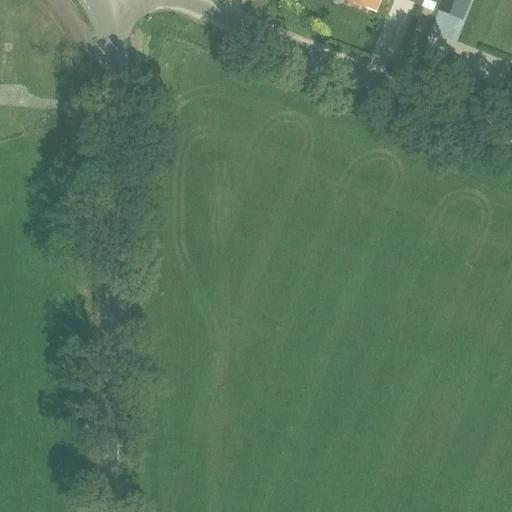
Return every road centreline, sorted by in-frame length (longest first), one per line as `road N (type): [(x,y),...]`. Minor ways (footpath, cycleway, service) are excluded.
road 1 (unclassified): [(115,511),(119,69),(108,0)]
road 2 (unclassified): [(511,134),(178,0)]
